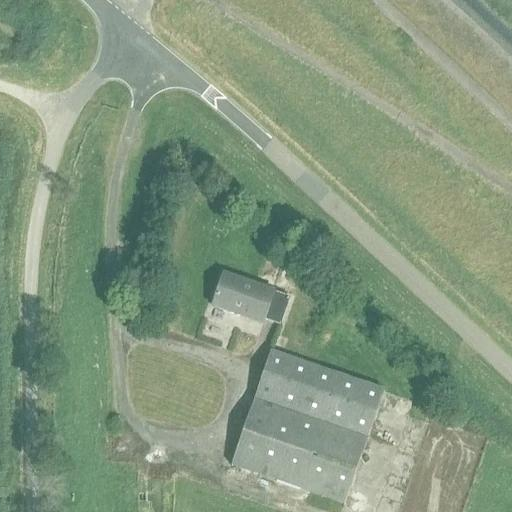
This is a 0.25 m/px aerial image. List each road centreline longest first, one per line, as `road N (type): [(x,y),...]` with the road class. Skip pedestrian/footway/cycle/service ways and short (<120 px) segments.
road 1 (unclassified): [(511,373),(212,97),(127,31)]
road 2 (unclassified): [(31,511),(29,272),(43,189),(58,136),(127,31)]
